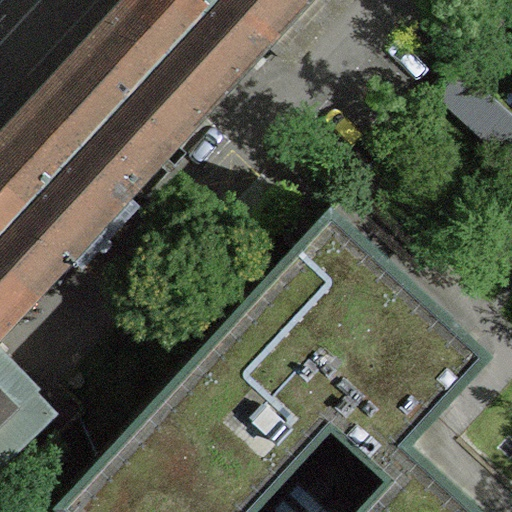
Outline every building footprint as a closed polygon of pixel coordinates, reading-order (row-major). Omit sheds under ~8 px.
[(65,258),(263,44),(215,0),(123,0),(22,110),(0,133),(0,328),(62,261),(65,264),(68,261),(65,258)] [(215,0),(263,44),(287,66),(348,0),(215,0)] [(482,96),(511,123),(511,76),(506,70),(482,96)] [(457,73),(440,90),(511,156),(511,123),(482,96),(457,73)] [(50,511),(477,511),(407,447),(489,359),(326,209),(60,497),(25,464),(12,477),(50,511)]
